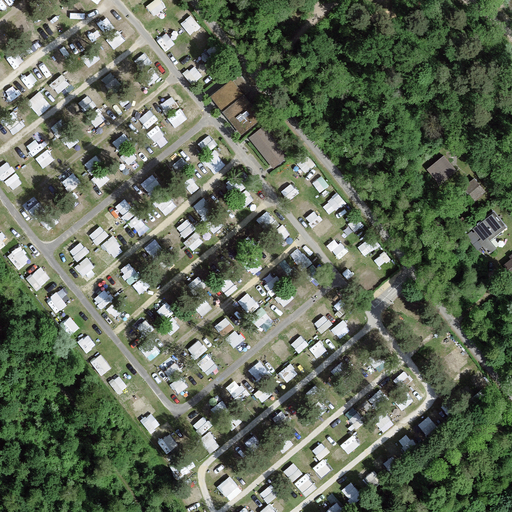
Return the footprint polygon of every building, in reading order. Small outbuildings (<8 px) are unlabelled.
[(0,0),(0,6),(1,9),(13,2),(11,0),(0,0)] [(71,0),(70,0),(64,6),(70,13),(77,7),(71,0)] [(130,0),(137,9),(148,0),(130,0)] [(185,3),(174,13),(182,22),(193,12),(185,3)] [(25,29),(34,22),(26,12),(17,20),(25,29)] [(54,19),(42,24),(46,36),(58,32),(54,19)] [(188,31),(201,45),(210,37),(197,23),(188,31)] [(83,33),(74,38),(79,48),(89,42),(83,33)] [(170,43),(179,54),(191,45),(182,34),(170,43)] [(8,51),(15,61),(27,52),(20,42),(8,51)] [(216,60),(223,53),(212,42),(205,48),(216,60)] [(58,67),(73,56),(65,44),(49,55),(58,67)] [(119,63),(130,77),(148,64),(136,49),(119,63)] [(93,52),(82,61),(88,68),(99,59),(93,52)] [(0,78),(8,74),(0,58),(0,78)] [(202,58),(190,67),(197,77),(209,68),(202,58)] [(42,59),(32,67),(43,83),(54,75),(42,59)] [(71,86),(87,72),(77,60),(61,74),(71,86)] [(53,96),(67,83),(59,74),(44,87),(53,96)] [(247,107),(258,98),(239,74),(208,98),(239,137),(259,122),(247,107)] [(139,87),(148,86),(146,76),(137,77),(139,87)] [(106,93),(121,88),(116,77),(102,82),(106,93)] [(174,106),(184,96),(171,81),(161,91),(174,106)] [(91,83),(82,91),(95,106),(105,97),(91,83)] [(9,84),(0,91),(12,105),(21,99),(9,84)] [(42,87),(33,94),(40,102),(49,95),(42,87)] [(74,98),(66,106),(77,117),(86,108),(74,98)] [(109,105),(98,113),(106,124),(117,116),(109,105)] [(142,131),(152,124),(141,108),(131,115),(142,131)] [(176,110),(164,116),(171,132),(184,126),(176,110)] [(52,115),(45,121),(55,135),(63,129),(52,115)] [(0,134),(3,139),(15,130),(4,116),(0,118),(0,134)] [(27,133),(40,148),(52,138),(39,123),(27,133)] [(159,124),(148,134),(160,147),(171,137),(159,124)] [(120,149),(134,135),(125,125),(110,139),(120,149)] [(260,128),(247,139),(262,155),(274,145),(260,128)] [(68,155),(80,146),(68,130),(56,139),(68,155)] [(107,160),(118,151),(110,142),(100,150),(107,160)] [(192,144),(183,151),(191,162),(200,156),(192,144)] [(48,145),(36,155),(49,170),(61,160),(48,145)] [(88,150),(76,159),(83,170),(96,161),(88,150)] [(0,174),(2,178),(14,169),(3,153),(0,154),(0,174)] [(117,161),(131,172),(137,164),(123,153),(117,161)] [(299,175),(310,165),(302,156),(291,166),(299,175)] [(455,169),(442,156),(426,170),(439,184),(455,169)] [(29,183),(41,175),(30,159),(19,166),(29,183)] [(69,164),(57,174),(71,189),(82,179),(69,164)] [(311,187),(326,174),(318,165),(302,178),(311,187)] [(101,175),(105,181),(116,174),(111,167),(101,175)] [(149,176),(153,184),(164,178),(160,169),(149,176)] [(8,190),(21,182),(14,171),(1,180),(8,190)] [(284,190),(294,181),(287,172),(276,181),(284,190)] [(474,179),(463,188),(468,194),(479,186),(474,179)] [(44,186),(47,196),(58,192),(54,182),(44,186)] [(90,189),(97,198),(106,191),(98,182),(90,189)] [(130,215),(141,197),(129,190),(118,207),(130,215)] [(24,200),(32,216),(43,210),(36,194),(24,200)] [(161,204),(169,212),(178,202),(171,194),(161,204)] [(342,194),(331,202),(340,214),(351,206),(342,194)] [(309,219),(320,209),(312,200),(301,210),(309,219)] [(97,215),(106,231),(125,220),(115,204),(97,215)] [(149,229),(156,222),(143,208),(136,214),(149,229)] [(154,257),(201,220),(193,210),(146,248),(154,257)] [(246,225),(243,240),(255,243),(258,232),(269,235),(271,227),(278,229),(281,217),(264,213),(260,229),(246,225)] [(311,225),(318,235),(334,223),(327,214),(311,225)] [(499,229),(489,216),(471,231),(482,243),(499,229)] [(4,220),(0,222),(0,231),(8,225),(4,220)] [(96,220),(84,226),(93,243),(105,237),(96,220)] [(195,246),(205,240),(198,228),(188,235),(195,246)] [(0,236),(0,245),(4,251),(19,240),(11,229),(0,236)] [(331,251),(349,241),(343,230),(325,241),(331,251)] [(361,252),(379,242),(371,230),(354,240),(361,252)] [(75,236),(64,242),(73,260),(85,254),(75,236)] [(105,259),(114,248),(104,240),(95,251),(105,259)] [(19,267),(34,254),(24,243),(10,256),(19,267)] [(271,245),(262,253),(268,259),(277,251),(271,245)] [(224,248),(218,256),(226,261),(231,253),(224,248)] [(385,249),(376,256),(388,272),(397,265),(385,249)] [(136,250),(126,257),(138,272),(147,265),(136,250)] [(210,261),(217,271),(226,265),(219,255),(210,261)] [(73,265),(81,275),(93,266),(85,256),(73,265)] [(204,261),(196,266),(205,280),(213,275),(204,261)] [(370,285),(379,277),(369,265),(359,273),(370,285)] [(30,279),(37,289),(54,277),(47,267),(30,279)] [(117,268),(107,276),(119,291),(129,283),(117,268)] [(139,279),(145,287),(154,280),(148,272),(139,279)] [(225,282),(233,289),(240,281),(232,274),(225,282)] [(304,280),(296,287),(302,295),(310,288),(304,280)] [(101,305),(111,296),(98,281),(88,291),(101,305)] [(125,291),(135,301),(144,293),(135,283),(125,291)] [(413,286),(401,297),(410,307),(422,297),(413,286)] [(284,306),(291,294),(277,287),(271,299),(284,306)] [(46,302),(54,311),(68,298),(60,289),(46,302)] [(168,290),(156,303),(166,312),(178,300),(168,290)] [(339,310),(350,306),(344,290),(333,294),(339,310)] [(113,299),(104,307),(118,321),(127,313),(113,299)] [(323,300),(313,309),(326,324),(336,315),(323,300)] [(232,302),(225,310),(239,324),(247,316),(232,302)] [(193,310),(198,317),(207,311),(203,304),(193,310)] [(176,311),(168,319),(181,333),(189,325),(176,311)] [(140,317),(144,325),(154,320),(150,312),(140,317)] [(243,323),(251,332),(258,325),(250,316),(243,323)] [(344,324),(350,331),(360,323),(354,316),(344,324)] [(73,317),(67,322),(75,331),(81,326),(73,317)] [(210,329),(219,337),(228,326),(219,318),(210,329)] [(135,320),(124,329),(132,338),(142,330),(135,320)] [(337,321),(329,329),(337,338),(346,330),(337,321)] [(289,337),(300,330),(297,324),(285,331),(289,337)] [(164,346),(174,338),(167,329),(157,337),(164,346)] [(241,349),(249,341),(236,329),(229,338),(241,349)] [(450,332),(441,339),(449,348),(457,341),(450,332)] [(270,343),(283,360),(294,352),(281,335),(270,343)] [(90,336),(79,344),(90,358),(101,350),(90,336)] [(337,377),(375,342),(369,336),(348,355),(345,352),(328,367),(337,377)] [(147,337),(138,345),(150,359),(159,351),(147,337)] [(222,355),(228,363),(234,358),(221,340),(210,347),(218,358),(222,355)] [(304,348),(316,364),(327,356),(315,340),(304,348)] [(458,364),(471,354),(461,342),(449,352),(458,364)] [(116,357),(101,370),(110,380),(125,367),(116,357)] [(251,377),(262,367),(254,358),(243,368),(251,377)] [(403,365),(391,374),(399,383),(410,375),(403,365)] [(263,367),(254,377),(259,382),(268,372),(263,367)] [(471,372),(478,387),(489,382),(482,367),(471,372)] [(236,381),(244,392),(255,385),(246,373),(236,381)] [(126,400),(141,387),(132,377),(117,390),(126,400)] [(177,378),(166,385),(173,394),(184,387),(177,378)] [(263,388),(272,397),(280,389),(271,380),(263,388)] [(230,404),(240,395),(228,382),(219,391),(230,404)] [(418,384),(410,392),(418,401),(426,393),(418,384)] [(359,416),(373,403),(367,396),(353,409),(359,416)] [(149,397),(133,407),(140,418),(156,407),(149,397)] [(218,397),(211,401),(218,413),(225,409),(218,397)] [(292,398),(284,406),(294,416),(302,407),(292,398)] [(212,401),(203,405),(208,419),(217,416),(212,401)] [(399,405),(391,413),(398,419),(406,411),(399,405)] [(436,425),(444,418),(436,407),(428,414),(436,425)] [(166,414),(148,430),(157,440),(175,424),(166,414)] [(203,414),(194,422),(201,430),(210,423),(203,414)] [(337,422),(344,432),(353,425),(345,415),(337,422)] [(421,418),(412,425),(423,438),(432,430),(421,418)] [(362,423),(351,431),(358,441),(369,434),(362,423)] [(172,434),(164,439),(169,447),(190,433),(186,428),(174,436),(172,434)] [(407,432),(400,437),(408,450),(416,445),(407,432)] [(313,443),(320,454),(335,446),(329,434),(313,443)] [(391,438),(383,444),(396,462),(404,456),(391,438)] [(330,453),(335,460),(341,455),(343,458),(352,451),(346,442),(330,453)] [(382,451),(371,459),(383,474),(394,466),(382,451)] [(180,472),(188,464),(179,455),(171,463),(180,472)] [(283,468),(291,478),(301,470),(292,460),(283,468)] [(367,464),(358,471),(366,481),(375,474),(367,464)] [(221,479),(231,492),(247,480),(238,468),(221,479)] [(355,498),(364,490),(352,476),(342,485),(355,498)] [(198,483),(181,490),(188,504),(204,496),(198,483)] [(338,508),(347,501),(337,488),(328,495),(338,508)] [(277,496),(269,505),(276,511),(279,511),(287,505),(277,496)] [(249,498),(238,505),(242,511),(252,511),(257,509),(249,498)]
